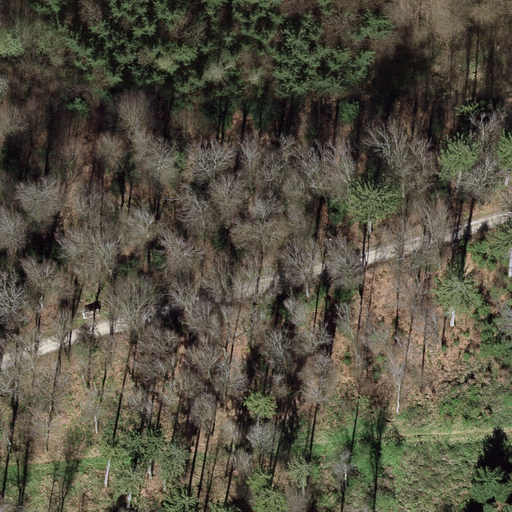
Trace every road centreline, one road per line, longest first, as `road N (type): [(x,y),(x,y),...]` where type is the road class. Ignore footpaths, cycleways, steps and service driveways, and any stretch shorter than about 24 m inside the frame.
road 1 (track): [(0,360),(511,214)]
road 2 (track): [(0,464),(511,429)]
